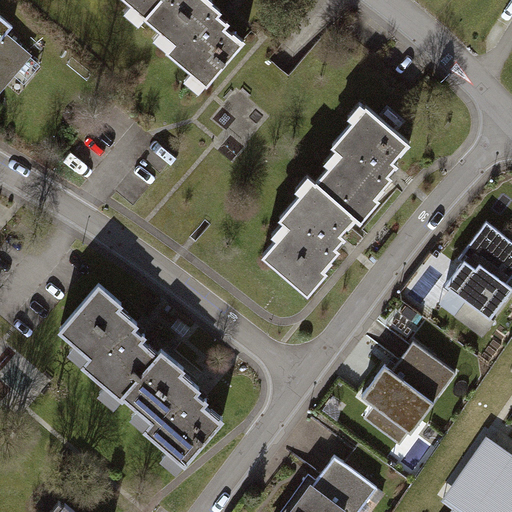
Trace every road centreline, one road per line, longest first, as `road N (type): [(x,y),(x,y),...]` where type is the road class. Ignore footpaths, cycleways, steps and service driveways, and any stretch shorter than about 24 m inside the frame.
road 1 (residential): [(0,167),(147,256),(306,375)]
road 2 (residential): [(306,375),(428,214),(511,122)]
road 3 (residential): [(207,511),(306,375)]
road 4 (residential): [(511,114),(390,0)]
